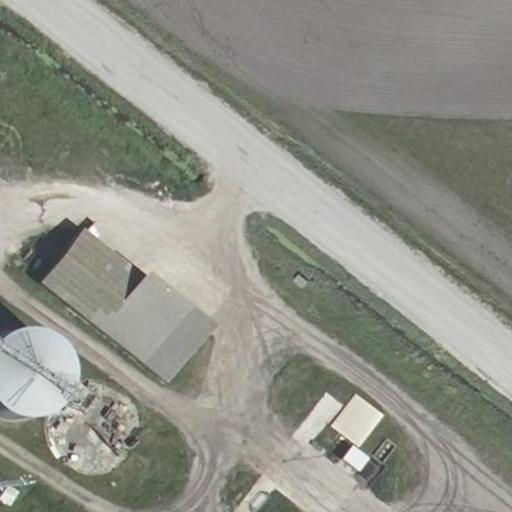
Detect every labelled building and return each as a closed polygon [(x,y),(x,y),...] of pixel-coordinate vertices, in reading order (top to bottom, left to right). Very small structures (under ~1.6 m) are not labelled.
[(178,309),(77,232),(37,285),(137,362),(178,309)] [(428,286),(436,275),(394,244),(386,254),(428,286)] [(0,418),(2,419),(8,420),(18,419),(29,416),(38,410),(45,402),(50,393),(53,382),(53,372),(52,366),(48,356),(45,352),(38,344),(29,338),(19,335),(13,334),(2,335),(0,335),(0,418)] [(330,426),(359,448),(385,414),(355,392),(330,426)] [(353,444),(342,459),(360,472),(371,458),(353,444)]
